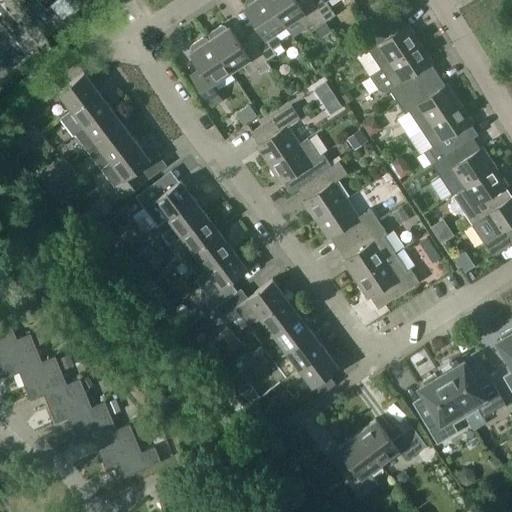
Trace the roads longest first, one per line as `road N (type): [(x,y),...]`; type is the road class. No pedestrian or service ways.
road 1 (residential): [(375,356),(223,155),(198,139),(131,42),(195,0)]
road 2 (residential): [(375,356),(511,268)]
road 3 (residential): [(511,121),(438,0)]
road 4 (residential): [(88,511),(67,472),(0,411)]
